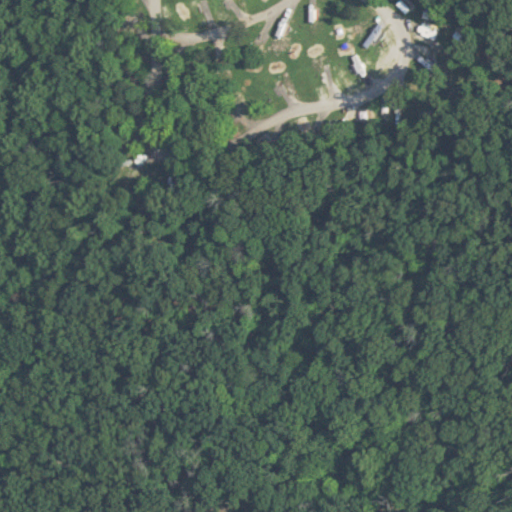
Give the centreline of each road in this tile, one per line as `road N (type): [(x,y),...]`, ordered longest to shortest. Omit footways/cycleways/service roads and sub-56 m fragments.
road 1 (residential): [(141,0),(147,153),(225,141),(286,103),(346,97),(387,75),(397,45),(362,0)]
road 2 (residential): [(141,107),(377,12)]
